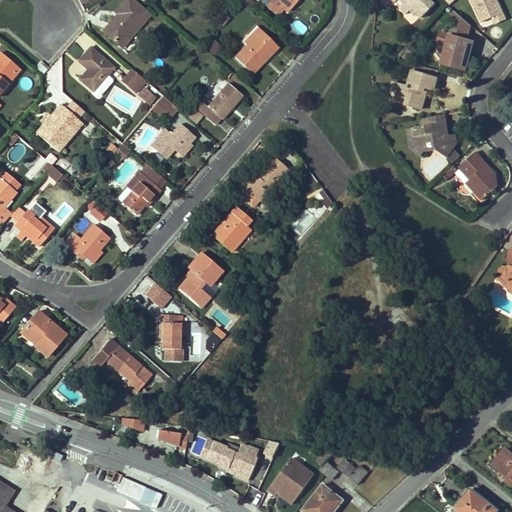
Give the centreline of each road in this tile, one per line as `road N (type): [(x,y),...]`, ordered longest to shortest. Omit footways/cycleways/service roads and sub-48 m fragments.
road 1 (residential): [(0,266),(97,302),(347,24),(346,0)]
road 2 (tertiary): [(237,511),(159,467),(0,407)]
road 3 (residential): [(511,393),(383,511)]
